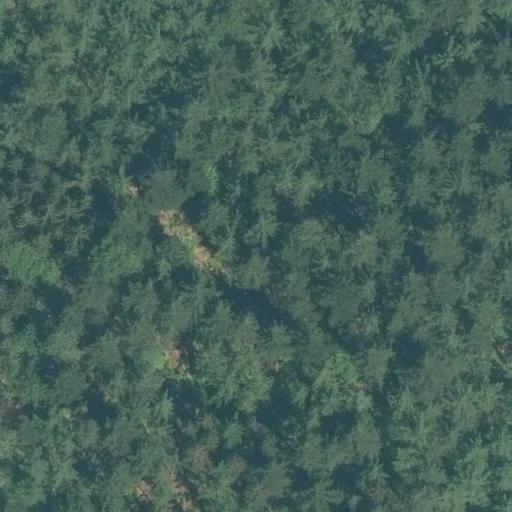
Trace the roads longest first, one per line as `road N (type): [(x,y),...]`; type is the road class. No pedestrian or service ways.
road 1 (track): [(511,426),(316,381)]
road 2 (track): [(0,454),(20,396),(57,331),(53,303)]
road 3 (track): [(316,381),(163,345)]
road 4 (track): [(53,303),(148,199)]
road 5 (track): [(148,199),(207,88)]
